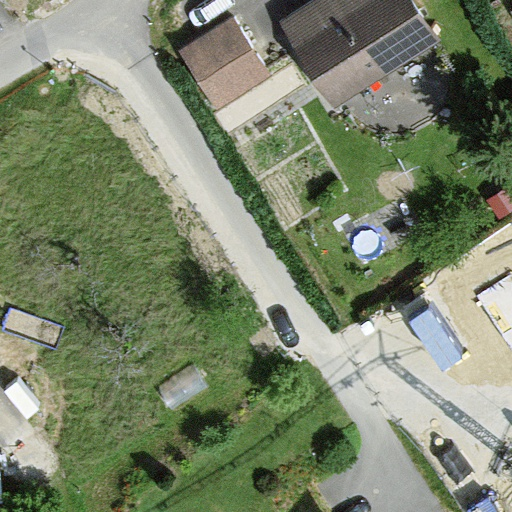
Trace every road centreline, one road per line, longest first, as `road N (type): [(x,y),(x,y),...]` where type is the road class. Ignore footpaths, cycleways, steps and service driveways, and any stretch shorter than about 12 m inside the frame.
road 1 (residential): [(103,5),(408,482)]
road 2 (residential): [(103,5),(0,67)]
